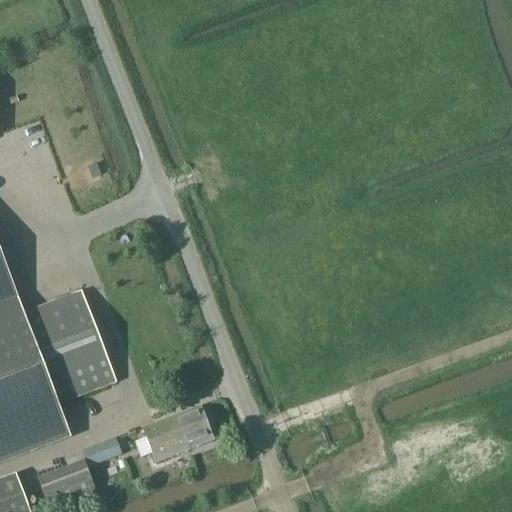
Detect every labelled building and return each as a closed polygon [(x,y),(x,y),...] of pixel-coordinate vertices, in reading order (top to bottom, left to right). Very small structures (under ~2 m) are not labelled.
[(0,253),(0,305),(19,298),(0,253)] [(0,305),(0,466),(72,439),(59,405),(117,384),(82,291),(24,313),(19,298),(0,305)] [(214,441),(201,408),(144,430),(157,463),(214,441)] [(101,446),(84,453),(91,469),(108,462),(101,446)] [(84,461),(37,479),(50,511),(62,511),(98,498),(84,461)] [(30,511),(17,475),(0,481),(0,511),(30,511)]
